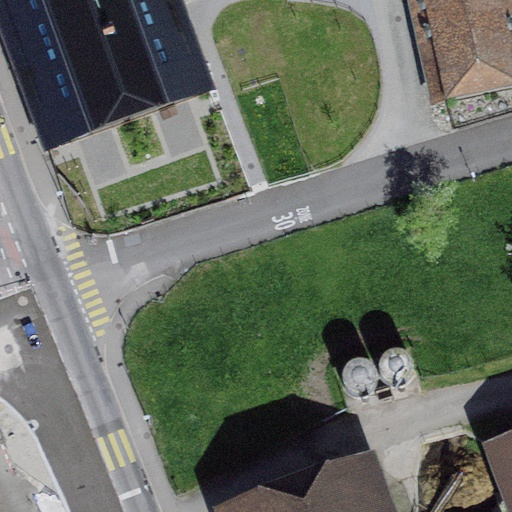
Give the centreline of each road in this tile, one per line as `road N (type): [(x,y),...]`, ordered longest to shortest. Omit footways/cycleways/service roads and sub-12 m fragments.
road 1 (residential): [(35,292),(511,142)]
road 2 (primary): [(117,511),(35,292)]
